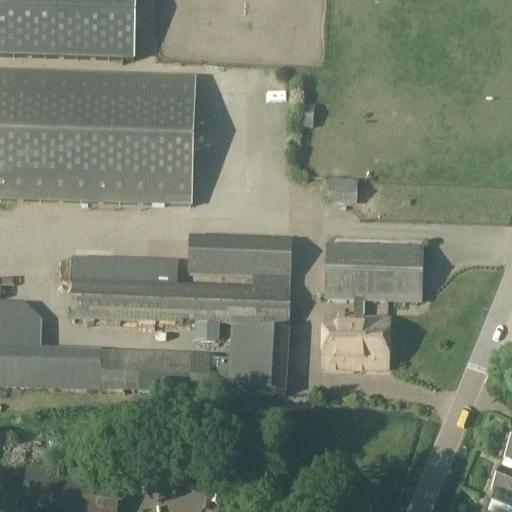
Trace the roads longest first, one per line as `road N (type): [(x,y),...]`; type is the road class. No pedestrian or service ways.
road 1 (unknown): [(511,235),(324,221),(290,209),(258,180),(225,101)]
road 2 (tertiary): [(417,511),(511,284)]
